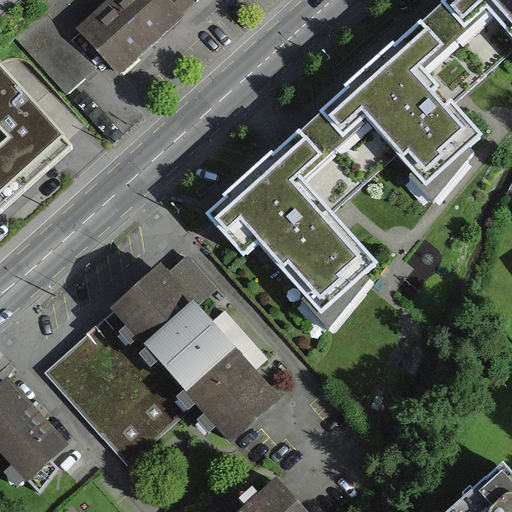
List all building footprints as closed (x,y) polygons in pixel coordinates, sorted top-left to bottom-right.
[(112,78),(179,18),(162,0),(94,0),(65,27),(112,78)] [(162,0),(179,18),(198,0),(162,0)] [(511,0),(454,0),(432,20),(484,77),(511,51),(511,0)] [(312,128),(363,185),(397,154),(449,108),(484,77),(432,20),(312,128)] [(0,78),(0,215),(68,154),(0,78)] [(449,108),(397,154),(428,188),(480,143),(449,108)] [(328,216),(363,185),(312,128),(207,221),(244,261),(259,247),(274,264),(328,216)] [(377,270),(328,216),(274,264),(323,318),(377,270)] [(124,466),(193,407),(162,372),(210,331),(191,309),(214,289),(188,260),(164,280),(160,276),(45,375),(124,466)] [(162,372),(193,407),(233,454),(283,411),(253,377),(266,367),(224,319),(210,331),(162,372)] [(70,455),(8,384),(0,390),(0,463),(26,493),(70,455)] [(459,500),(444,511),(511,511),(511,486),(496,468),(467,494),(464,491),(457,498),(459,500)] [(246,511),(301,511),(277,484),(260,498),(255,493),(240,505),(246,511)]
